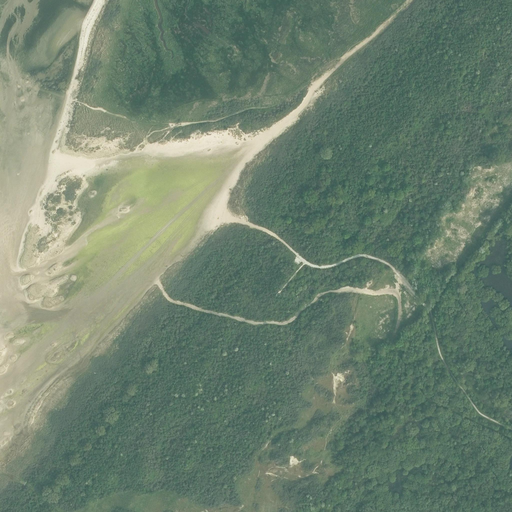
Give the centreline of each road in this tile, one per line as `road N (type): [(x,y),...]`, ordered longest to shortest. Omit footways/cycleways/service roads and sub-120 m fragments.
road 1 (unknown): [(400,306),(338,309),(295,331),(260,328),(157,258)]
road 2 (unknown): [(400,306),(391,340),(427,402),(511,438)]
